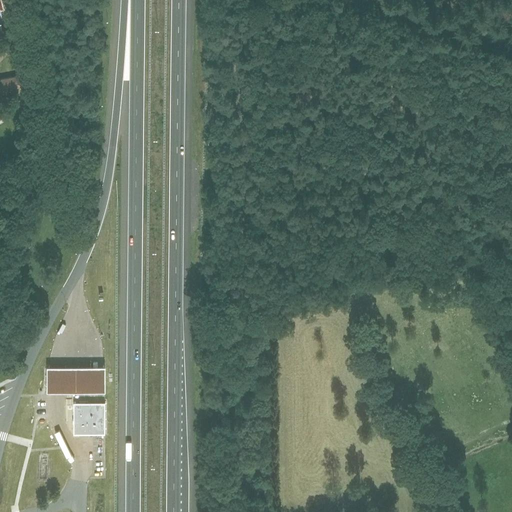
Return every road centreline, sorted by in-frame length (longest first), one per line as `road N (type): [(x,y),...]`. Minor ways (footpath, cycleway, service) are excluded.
road 1 (motorway): [(175,511),(180,0)]
road 2 (motorway): [(137,0),(133,511)]
road 3 (motorway): [(124,0),(109,173),(75,274)]
road 4 (unclassified): [(511,46),(368,0)]
